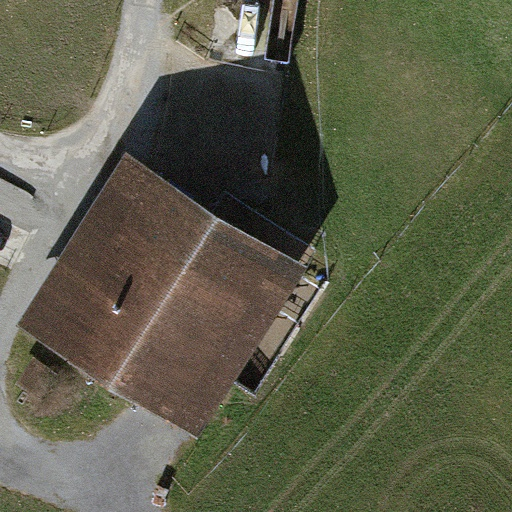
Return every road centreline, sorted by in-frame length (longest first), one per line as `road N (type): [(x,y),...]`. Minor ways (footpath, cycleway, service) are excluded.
road 1 (track): [(143,0),(117,108),(0,337)]
road 2 (track): [(0,445),(117,490)]
